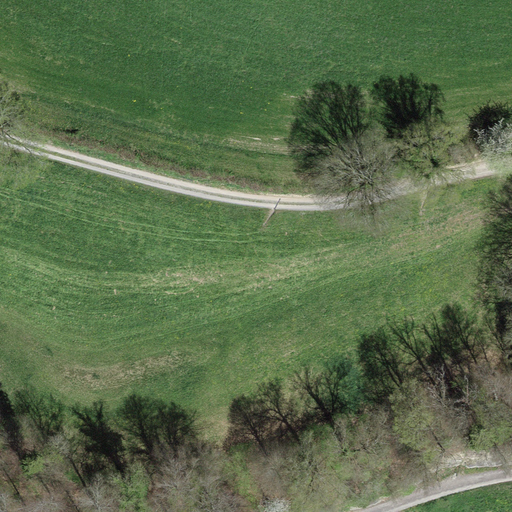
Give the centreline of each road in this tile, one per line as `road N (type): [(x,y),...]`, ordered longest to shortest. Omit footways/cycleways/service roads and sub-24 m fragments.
road 1 (track): [(511,165),(307,205),(216,195),(0,137)]
road 2 (track): [(381,511),(511,478)]
